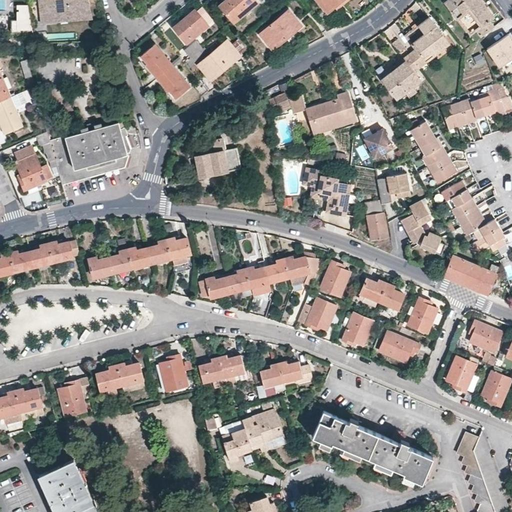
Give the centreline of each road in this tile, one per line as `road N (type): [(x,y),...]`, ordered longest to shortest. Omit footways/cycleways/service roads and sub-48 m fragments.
road 1 (tertiary): [(463,293),(347,242),(149,207)]
road 2 (residential): [(400,0),(364,27),(182,119),(166,136)]
road 3 (residential): [(184,312),(289,333),(424,390)]
road 4 (residential): [(5,372),(170,326),(184,312)]
road 5 (residential): [(184,312),(143,298),(73,292),(24,294),(0,309)]
road 6 (tertiary): [(149,207),(98,208),(19,226)]
road 7 (track): [(109,511),(82,451),(27,470)]
